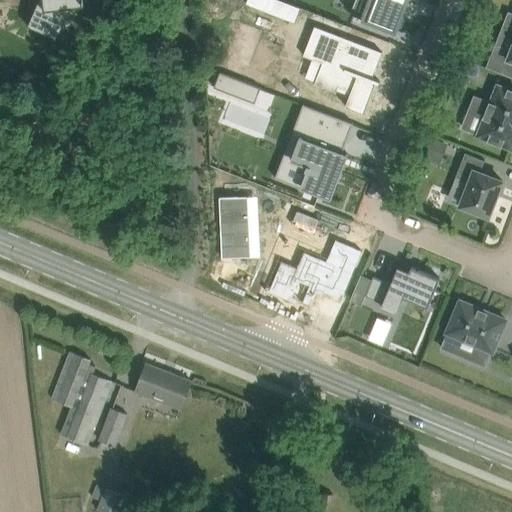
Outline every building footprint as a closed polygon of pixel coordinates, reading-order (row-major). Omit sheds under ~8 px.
[(39,0),(28,26),(57,38),(71,6),(85,4),(84,0),(39,0)] [(284,2),(280,0),(259,0),(256,7),(279,16),(284,2)] [(355,0),(350,14),(355,16),(354,17),(362,20),(362,18),(396,31),(407,0),(355,0)] [(321,28),(309,58),(329,65),(321,86),(342,94),(345,88),(358,93),(352,109),(370,116),(382,85),(385,86),(386,83),(377,80),(380,71),(382,71),(388,54),(321,28)] [(511,48),(511,50),(496,44),(486,67),(511,77),(511,48)] [(219,93),(239,100),(244,87),(262,94),(261,96),(262,97),(264,93),(225,78),(219,93)] [(485,116),(478,133),(478,135),(511,148),(511,90),(498,84),(496,90),(495,89),(489,103),(475,97),(470,111),(485,116)] [(304,104),(292,135),(296,137),(297,137),(301,138),(293,159),(308,165),(306,170),(308,171),(303,184),(307,186),(306,188),(325,196),(326,193),(331,195),(333,189),(334,190),(337,181),(336,181),(338,177),(339,177),(342,168),(341,168),(342,165),(338,163),(338,162),(337,162),(340,155),(341,155),(342,152),(341,151),(344,144),(345,145),(348,137),(347,136),(351,126),(352,127),(354,123),(304,104)] [(448,143),(434,138),(433,137),(425,158),(426,158),(440,163),(448,143)] [(456,177),(470,182),(461,205),(489,217),(498,193),(499,193),(499,192),(501,186),(501,187),(502,185),(501,185),(503,181),(481,172),(486,160),(466,152),(456,177)] [(268,291),(290,300),(292,297),(310,305),(312,300),(314,301),(319,290),(342,300),(363,250),(335,238),(326,260),(304,251),(297,267),(281,261),(268,291)] [(361,275),(351,300),(362,305),(366,296),(383,303),(382,307),(397,313),(404,297),(415,301),(427,306),(428,307),(440,278),(412,267),(412,268),(410,271),(398,266),(391,284),(374,276),(373,279),(367,277),(361,275)] [(442,348),(457,354),(463,339),(476,344),(470,359),(485,366),(491,351),(493,352),(507,320),(488,312),(489,311),(479,307),(479,308),(461,300),(447,332),(449,333),(442,348)] [(71,351),(64,370),(53,398),(72,406),(61,434),(88,444),(112,381),(93,373),(96,366),(89,364),(91,359),(71,351)] [(181,409),(185,399),(192,380),(147,363),(140,382),(137,390),(181,409)] [(115,447),(128,414),(110,407),(99,433),(101,433),(99,440),(115,447)] [(122,511),(129,496),(106,487),(97,484),(92,497),(100,500),(97,510),(102,511),(122,511)] [(334,494),(325,493),(323,506),(332,507),(334,494)]
